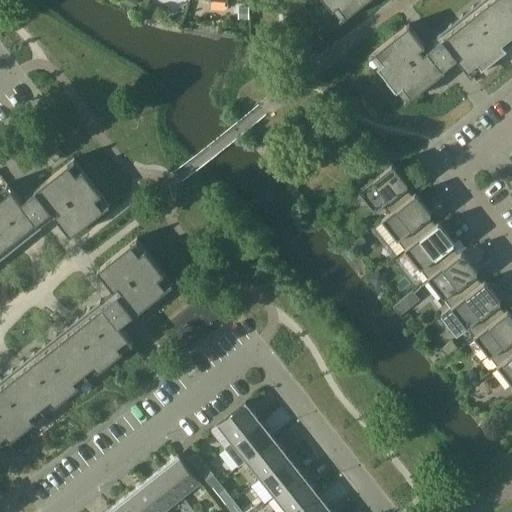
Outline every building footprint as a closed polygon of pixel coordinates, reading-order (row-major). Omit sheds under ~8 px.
[(324,0),(333,10),(334,9),(341,18),(340,19),(341,21),(366,0),(324,0)] [(379,66),(378,67),(397,91),(398,90),(405,99),(404,100),(405,102),(445,70),(443,68),(457,58),(468,71),(478,63),(482,69),(508,48),(503,43),(511,36),(511,0),(490,0),(428,49),(408,25),(369,56),(371,58),(372,57),(379,66)] [(238,6),(237,18),(248,18),(249,7),(238,6)] [(49,152),(51,155),(56,161),(64,154),(57,146),(49,152)] [(8,182),(0,188),(0,250),(52,209),(71,234),(111,203),(110,201),(108,202),(75,160),(76,159),(75,157),(22,199),(8,182)] [(409,183),(407,181),(408,180),(393,162),(360,189),(376,209),(384,203),(391,212),(414,194),(407,185),(409,183)] [(432,212),(430,210),(431,209),(416,191),(414,194),(391,212),(383,218),(406,247),(437,223),(430,214),(432,212)] [(453,239),(454,239),(440,220),(437,223),(406,247),(429,276),(460,252),(453,243),(455,242),(453,239)] [(361,235),(353,241),(360,249),(368,243),(361,235)] [(138,237),(98,268),(118,293),(0,385),(0,446),(0,447),(134,341),(121,324),(174,282),(172,281),(171,281),(138,239),(139,238),(138,237)] [(478,271),(476,268),(477,268),(463,249),(460,252),(429,276),(452,305),(483,281),(476,272),(478,271)] [(379,267),(369,276),(378,288),(389,279),(379,267)] [(499,297),(500,297),(486,279),(483,281),(452,305),(443,313),(459,333),(468,325),(475,334),(506,310),(499,301),(501,300),(499,297)] [(511,311),(509,308),(506,310),(475,334),(498,363),(511,352),(511,311)] [(511,352),(498,363),(511,380),(511,352)] [(468,371),(465,374),(465,379),(468,382),(473,382),(476,379),(476,374),(473,370),(468,371)] [(218,422),(233,441),(261,418),(247,400),(218,422)] [(261,418),(233,441),(247,459),(275,436),(261,418)] [(275,436),(247,459),(261,477),(289,454),(275,436)] [(189,456),(198,468),(206,462),(196,451),(189,456)] [(179,453),(161,467),(183,495),(201,481),(179,453)] [(261,477),(275,494),(304,472),(289,454),(261,477)] [(206,462),(198,468),(208,479),(215,474),(206,462)] [(183,495),(161,467),(144,480),(167,509),(183,495)] [(275,494),(289,511),(290,511),(318,490),(304,472),(275,494)] [(144,480),(127,494),(141,511),(162,511),(167,509),(144,480)] [(227,504),(234,498),(225,487),(218,492),(227,504)] [(290,511),(326,511),(332,508),(318,490),(290,511)] [(141,511),(127,494),(110,507),(114,511),(141,511)] [(234,498),(227,504),(233,511),(240,511),(243,510),(234,498)]
